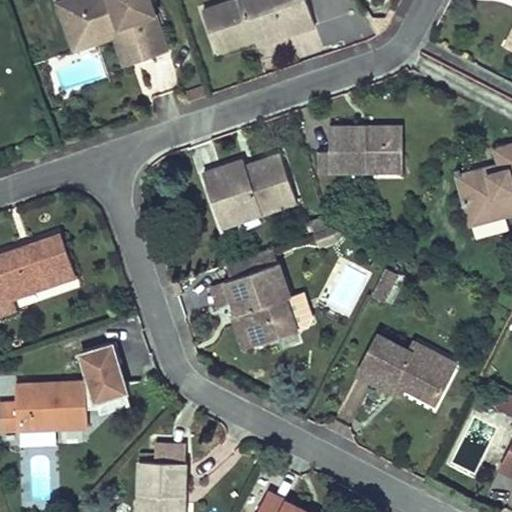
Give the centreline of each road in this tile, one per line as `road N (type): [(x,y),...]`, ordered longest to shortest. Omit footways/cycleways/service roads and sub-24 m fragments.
road 1 (residential): [(104,151),(189,380),(413,498)]
road 2 (residential): [(428,0),(394,50),(104,151)]
